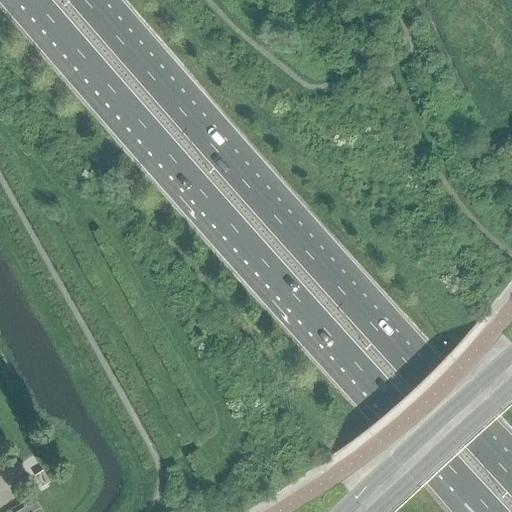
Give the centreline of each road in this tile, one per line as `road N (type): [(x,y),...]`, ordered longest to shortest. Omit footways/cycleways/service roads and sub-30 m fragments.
road 1 (trunk): [(35,0),(471,501)]
road 2 (trunk): [(501,467),(89,0)]
road 3 (tertiary): [(511,364),(349,511)]
road 4 (tertiary): [(383,511),(511,394)]
